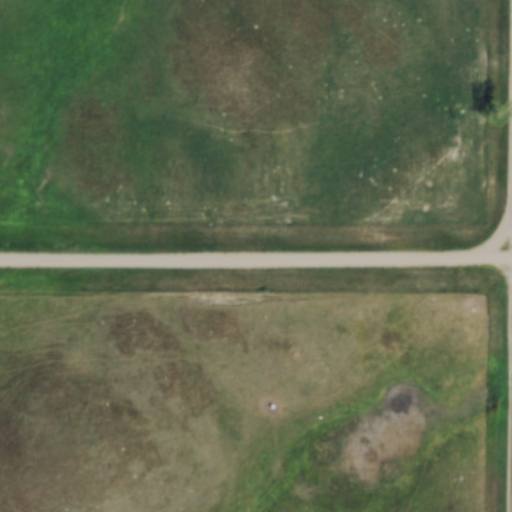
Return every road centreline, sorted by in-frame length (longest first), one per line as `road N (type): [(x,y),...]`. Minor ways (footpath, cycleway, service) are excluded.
road 1 (residential): [(511,262),(0,264)]
road 2 (residential): [(510,263),(511,0)]
road 3 (track): [(507,511),(510,263)]
